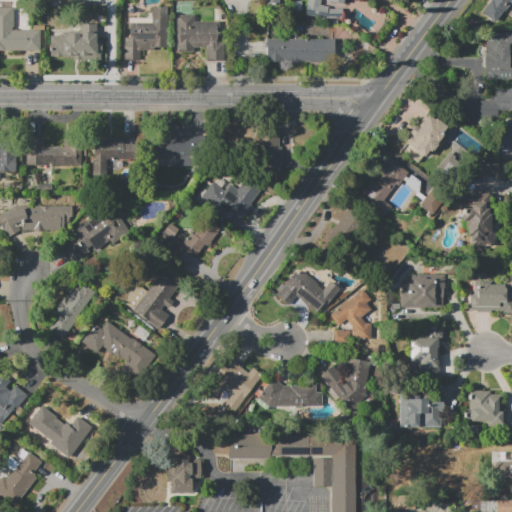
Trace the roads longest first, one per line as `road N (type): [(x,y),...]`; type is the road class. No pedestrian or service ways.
road 1 (secondary): [(76,511),(452,0)]
road 2 (tertiary): [(0,97),(376,100)]
road 3 (residential): [(142,425),(47,364),(27,342),(21,305),(33,268)]
